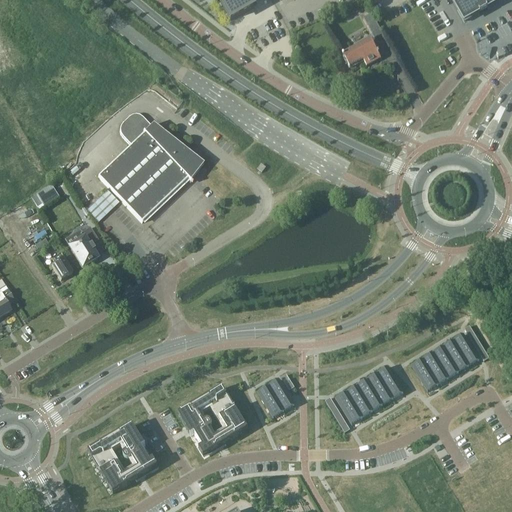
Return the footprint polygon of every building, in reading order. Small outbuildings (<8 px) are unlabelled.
[(213,0),(216,4),(220,2),(231,21),(253,8),(248,0),(213,0)] [(452,0),(464,22),(477,15),(478,16),(479,15),(477,12),(487,7),(488,10),(489,9),(489,8),(501,1),(500,0),(452,0)] [(371,15),(363,20),(375,39),(383,35),(371,15)] [(370,41),(355,49),(342,56),(349,69),(363,62),(366,66),(380,58),(370,41)] [(122,136),(130,147),(98,178),(142,224),(166,202),(188,182),(192,186),(205,168),(152,126),(150,128),(141,118),(134,118),(127,122),(121,128),(122,136)] [(261,165),(257,170),(262,174),(266,169),(261,165)] [(51,187),(36,196),(42,205),(44,209),(59,199),(51,187)] [(97,228),(93,230),(97,239),(102,237),(97,228)] [(84,239),(69,248),(82,269),(97,260),(92,252),(94,251),(91,246),(97,242),(90,229),(81,234),(84,239)] [(48,245),(45,240),(34,247),(37,252),(48,245)] [(63,260),(51,267),(60,282),(72,275),(63,260)] [(0,317),(1,319),(11,313),(7,306),(14,302),(7,290),(0,294),(0,317)] [(453,342),(452,342),(460,355),(471,349),(463,336),(462,336),(463,337),(453,343),(453,342)] [(442,348),(442,349),(450,361),(460,355),(452,342),(453,343),(443,349),(442,348)] [(432,355),(440,368),(450,361),(442,349),(442,350),(433,356),(432,355)] [(471,349),(460,355),(468,368),(469,368),(468,367),(478,361),(478,362),(479,362),(471,349)] [(422,361),(430,374),(440,368),(432,355),(432,356),(423,362),(422,361)] [(460,355),(450,361),(458,374),(458,373),(467,367),(468,368),(460,355)] [(412,367),(411,368),(419,380),(430,374),(422,361),(421,361),(422,362),(412,368),(412,367)] [(450,361),(440,368),(448,381),(448,380),(447,379),(457,374),(458,375),(458,374),(450,361)] [(440,368),(430,374),(438,387),(437,386),(447,380),(448,381),(440,368)] [(377,375),(376,375),(384,388),(395,382),(387,369),(386,369),(387,370),(377,376),(377,375)] [(430,374),(419,380),(427,393),(428,393),(427,392),(437,386),(437,387),(438,387),(430,374)] [(366,381),(374,394),(384,388),(376,375),(377,376),(367,382),(366,381)] [(268,387),(267,388),(275,401),(286,394),(278,381),(277,381),(278,382),(268,388),(268,387)] [(356,388),(364,401),(374,394),(366,381),(366,382),(357,388),(356,388)] [(395,382),(384,388),(392,401),(393,401),(392,400),(402,394),(402,395),(403,394),(395,382)] [(257,394),(265,407),(275,401),(267,388),(268,389),(258,395),(257,394)] [(346,394),(354,407),(364,401),(356,388),(356,389),(347,395),(346,394)] [(384,388),(374,394),(382,407),(382,406),(391,400),(392,401),(384,388)] [(222,389),(178,416),(184,427),(190,436),(190,437),(194,435),(202,448),(198,450),(203,458),(207,456),(207,455),(224,445),(226,446),(225,445),(247,431),(247,430),(243,424),(239,418),(239,417),(235,411),(235,410),(231,404),(230,403),(227,397),(226,396),(223,390),(222,389)] [(286,394),(275,401),(283,413),(284,413),(283,412),(293,406),(293,407),(294,407),(286,394)] [(336,400),(335,400),(343,413),(354,407),(346,394),(345,394),(346,395),(336,401),(336,400)] [(374,394),(364,401),(372,414),(372,413),(372,412),(381,406),(382,407),(374,394)] [(275,401),(265,407),(273,420),(273,419),(283,413),(283,414),(283,413),(275,401)] [(364,401),(354,407),(362,420),(361,419),(371,413),(372,414),(364,401)] [(354,407),(343,413),(351,426),(352,426),(351,425),(361,419),(361,420),(362,420),(354,407)] [(132,426),(88,453),(88,454),(92,460),(92,461),(96,467),(96,468),(100,474),(101,475),(104,481),(105,482),(108,488),(109,488),(112,494),(113,495),(135,481),(136,483),(137,483),(136,481),(153,470),(154,470),(157,468),(153,460),(149,463),(141,450),(145,447),(144,446),(138,437),(132,426)]
